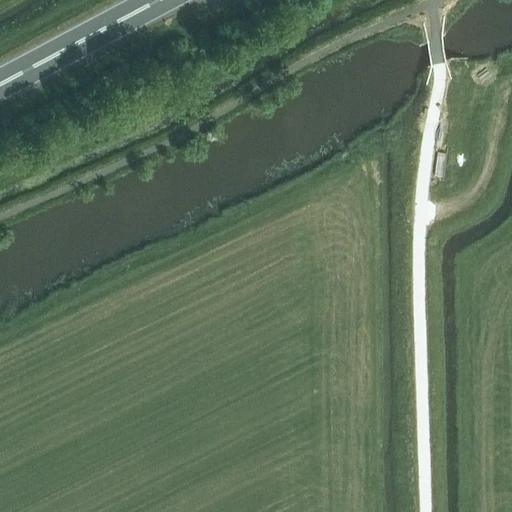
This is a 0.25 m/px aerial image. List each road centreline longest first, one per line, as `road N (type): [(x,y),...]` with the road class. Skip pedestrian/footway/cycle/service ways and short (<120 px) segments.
road 1 (unclassified): [(426,511),(419,250),(432,122)]
road 2 (trunk): [(0,84),(159,0)]
